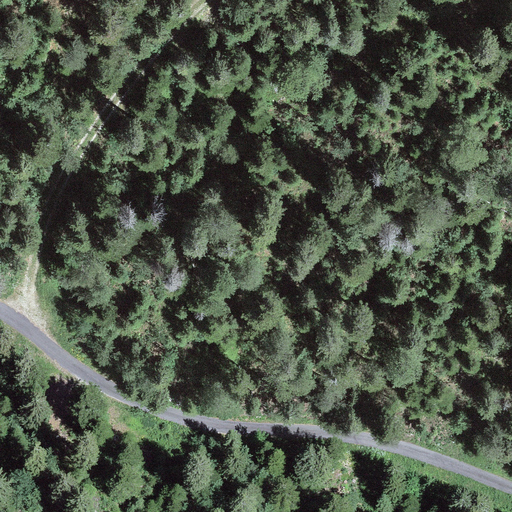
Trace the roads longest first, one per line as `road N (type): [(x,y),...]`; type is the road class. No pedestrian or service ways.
road 1 (track): [(511,490),(346,437),(190,421),(109,389),(0,310)]
road 2 (track): [(12,318),(62,180),(137,69),(204,0)]
